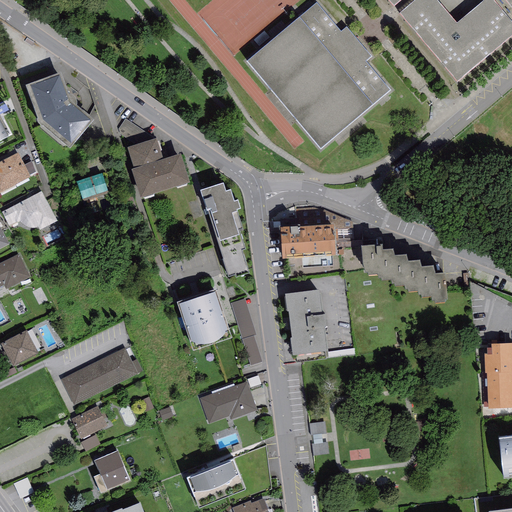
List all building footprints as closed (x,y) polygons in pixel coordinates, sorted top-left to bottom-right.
[(457,81),(511,36),(511,25),(491,0),(487,0),(456,25),(435,0),(417,0),(401,14),(457,81)] [(250,62),(322,148),(391,91),(319,5),(250,62)] [(60,75),(25,88),(39,127),(69,151),(93,123),(76,108),(77,106),(77,103),(76,101),(74,99),(73,98),(70,97),(68,96),(60,75)] [(0,115),(0,142),(11,136),(0,115)] [(128,118),(121,129),(137,140),(144,129),(128,118)] [(156,140),(127,149),(134,171),(131,172),(140,200),(190,185),(180,156),(163,161),(156,140)] [(18,154),(0,163),(0,192),(30,177),(18,154)] [(102,175),(76,184),(82,204),(108,195),(102,175)] [(209,213),(229,279),(235,277),(236,280),(249,276),(242,253),(245,252),(239,232),(242,231),(237,215),(237,213),(241,211),(238,203),(234,204),(230,193),(225,194),(223,186),(200,193),(206,213),(209,213)] [(42,193),(1,213),(8,227),(19,221),(20,223),(23,226),(26,227),(30,228),(33,229),(35,229),(38,228),(40,231),(57,222),(42,193)] [(298,227),(280,228),(282,262),(286,261),(286,260),(314,258),(312,229),(298,230),(298,227)] [(0,228),(0,250),(9,246),(0,228)] [(332,228),(312,229),(314,258),(331,256),(331,258),(336,257),(335,241),(333,241),(332,228)] [(382,248),(361,249),(362,267),(365,275),(367,275),(367,277),(377,276),(378,281),(381,281),(381,283),(391,282),(391,287),(394,287),(395,289),(404,288),(405,292),(408,292),(408,294),(417,293),(419,297),(421,297),(421,300),(430,299),(431,303),(435,303),(434,305),(445,305),(445,302),(447,302),(445,277),(435,277),(433,270),(421,271),(419,264),(408,265),(406,258),(395,259),(393,253),(382,253),(382,248)] [(19,255),(0,264),(0,288),(4,287),(6,291),(31,278),(19,255)] [(215,292),(176,305),(192,353),(231,340),(215,292)] [(319,292),(285,296),(287,313),(288,313),(292,340),(290,340),(292,357),(328,353),(325,329),(326,329),(324,317),(322,317),(319,292)] [(252,365),(266,361),(247,298),(234,302),(252,365)] [(26,332),(0,345),(12,368),(38,354),(26,332)] [(511,345),(492,346),(492,350),(492,355),(487,356),(485,356),(486,374),(488,374),(489,407),(489,410),(511,409),(510,373),(511,373),(511,345)] [(124,349),(92,365),(105,390),(137,374),(124,349)] [(74,406),(105,390),(92,365),(61,381),(74,406)] [(247,383),(199,400),(208,425),(229,417),(230,421),(257,411),(247,383)] [(32,397),(39,410),(57,400),(50,387),(32,397)] [(97,407),(71,420),(80,440),(107,427),(97,407)] [(511,437),(498,439),(503,482),(511,481),(511,437)] [(118,452),(94,462),(107,492),(130,483),(118,452)] [(233,461),(186,480),(199,511),(246,492),(233,461)] [(30,477),(16,483),(23,498),(36,492),(30,477)] [(250,502),(232,509),(233,511),(269,511),(264,499),(251,504),(250,502)]
